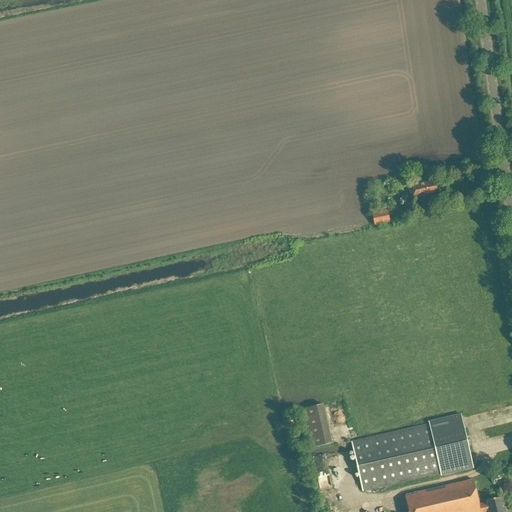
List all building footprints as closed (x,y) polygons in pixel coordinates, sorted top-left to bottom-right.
[(390,184),(391,190),(406,187),(404,181),(390,184)] [(427,196),(437,194),(435,183),(428,185),(427,183),(408,187),(411,201),(428,198),(427,196)] [(390,224),(387,211),(372,215),(374,227),(390,224)] [(326,405),(305,409),(313,448),(335,444),(326,405)] [(474,470),(461,415),(429,423),(430,425),(351,443),(363,492),(441,474),(441,477),(474,470)] [(473,481),(405,497),(408,511),(504,511),(501,499),(486,502),(487,504),(479,506),(473,481)]
